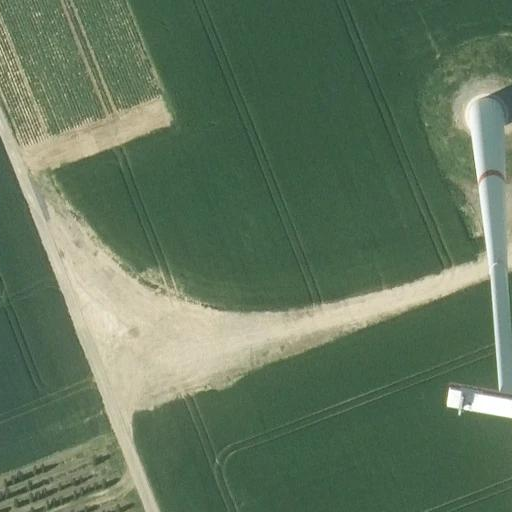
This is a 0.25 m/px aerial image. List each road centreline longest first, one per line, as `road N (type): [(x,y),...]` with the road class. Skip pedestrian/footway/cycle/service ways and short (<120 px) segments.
road 1 (track): [(0,107),(156,511)]
road 2 (track): [(112,389),(511,231)]
